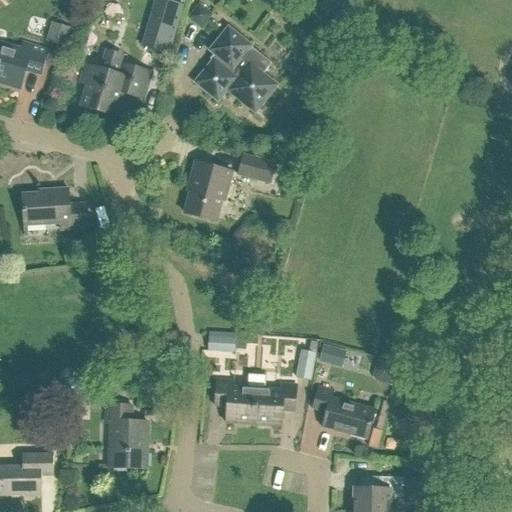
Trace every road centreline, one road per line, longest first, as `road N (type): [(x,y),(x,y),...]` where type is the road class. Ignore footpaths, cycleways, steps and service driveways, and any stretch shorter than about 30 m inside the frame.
road 1 (residential): [(178,509),(192,391),(178,291),(135,243),(106,157),(0,127)]
road 2 (residential): [(471,511),(511,377)]
